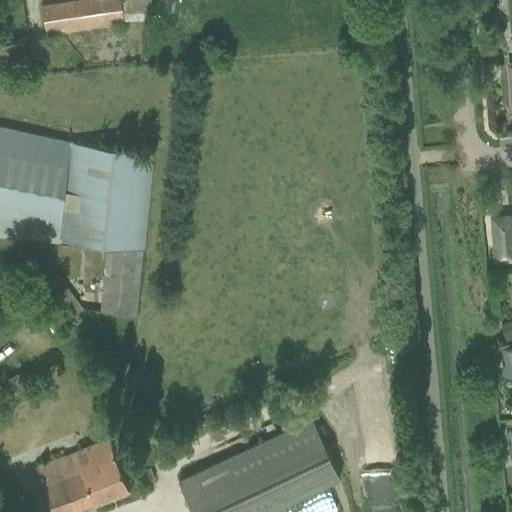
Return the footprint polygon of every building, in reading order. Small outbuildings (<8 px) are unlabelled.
[(67,0),(40,4),(45,35),(123,23),(122,19),(121,4),(124,4),(123,0),(67,0)] [(123,0),(124,4),(121,4),(122,19),(149,19),(149,0),(123,0)] [(153,0),(153,13),(171,12),(170,0),(153,0)] [(0,60),(25,54),(22,39),(0,43),(0,60)] [(0,235),(58,241),(68,140),(0,125),(0,235)] [(154,150),(70,141),(60,241),(105,245),(99,311),(135,315),(154,150)] [(492,263),(511,261),(511,212),(488,215),(492,263)] [(32,259),(21,268),(71,327),(81,319),(76,313),(82,308),(72,295),(78,290),(72,283),(66,288),(55,274),(49,279),(32,259)] [(17,274),(0,284),(0,298),(14,322),(38,308),(17,274)] [(511,320),(499,324),(504,341),(511,338),(511,320)] [(502,376),(511,375),(511,347),(492,349),(493,358),(501,357),(502,376)] [(30,369),(5,378),(14,403),(39,394),(30,369)] [(310,416),(176,479),(191,511),(263,511),(339,477),(310,416)] [(106,438),(35,467),(52,511),(67,511),(127,489),(106,438)] [(379,508),(379,493),(361,494),(361,508),(379,508)]
